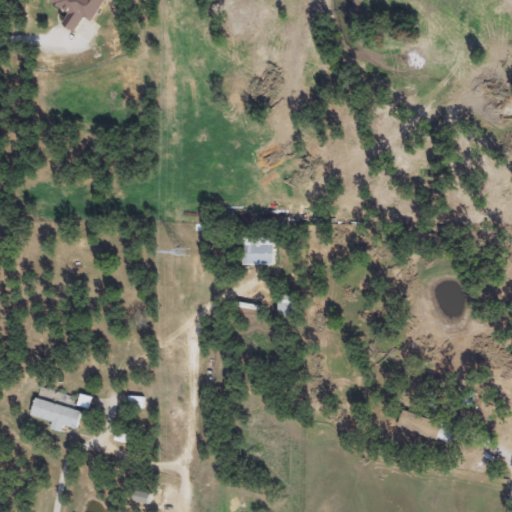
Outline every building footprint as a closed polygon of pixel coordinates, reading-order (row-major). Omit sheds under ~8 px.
[(108,0),(94,23),(86,18),(76,33),(64,25),(71,14),(53,3),(55,0),(108,0)] [(245,267),(245,239),(277,239),(277,267),(245,267)] [(298,296),(298,318),(282,318),(282,296),(298,296)] [(146,398),(146,408),(130,408),(130,398),(146,398)] [(85,412),(80,431),(33,417),(39,399),(85,412)] [(397,428),(404,411),(445,426),(439,443),(397,428)]
